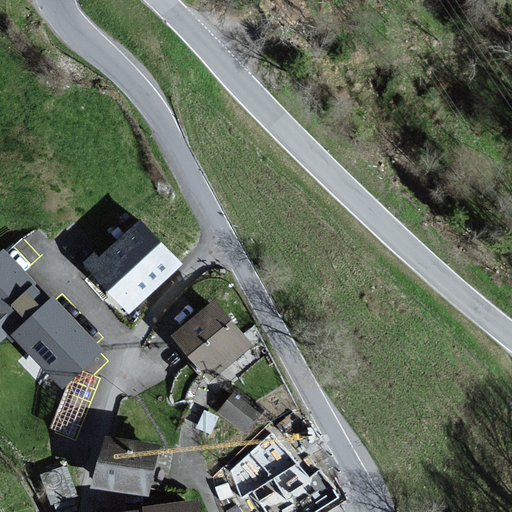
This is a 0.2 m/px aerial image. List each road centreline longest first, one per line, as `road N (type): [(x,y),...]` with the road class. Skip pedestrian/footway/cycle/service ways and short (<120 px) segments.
road 1 (tertiary): [(158,0),(361,204),(511,333)]
road 2 (residential): [(228,241),(156,307),(131,346),(94,447),(83,511)]
road 3 (tertiary): [(228,241),(138,85),(66,22),(54,0)]
road 4 (tertiary): [(366,492),(228,241)]
